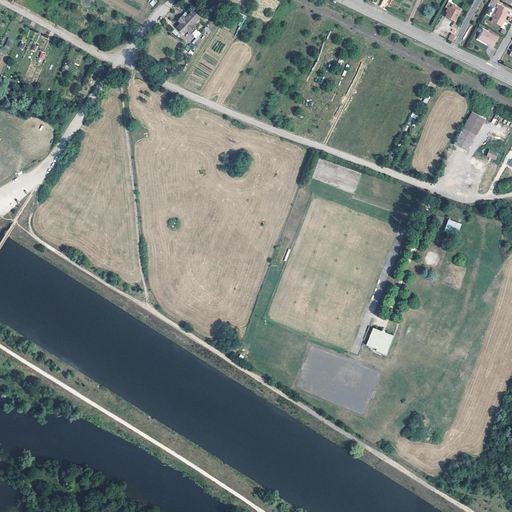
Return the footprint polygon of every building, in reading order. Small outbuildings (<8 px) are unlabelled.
[(127,0),(128,11),(135,16),(137,16),(147,0),(127,0)] [(464,4),(457,0),(449,0),(445,7),(448,8),(446,11),(448,12),(446,16),(455,21),(464,4)] [(215,4),(211,7),(216,12),(220,9),(215,4)] [(506,13),(508,9),(501,5),(492,20),(502,26),(508,15),(506,13)] [(192,10),(186,18),(183,15),(178,20),(180,23),(177,26),(182,31),(185,34),(188,30),(191,33),(196,27),(193,25),(200,17),(192,10)] [(483,29),(478,38),(489,43),(489,45),(493,47),(498,37),(483,29)] [(199,45),(204,38),(201,36),(196,43),(199,45)] [(4,47),(9,49),(13,40),(9,38),(4,47)] [(83,61),(85,53),(74,51),(73,53),(69,52),(69,55),(76,56),(75,62),(67,61),(66,68),(86,72),(88,62),(83,61)] [(472,111),(462,128),(454,144),(467,151),(475,137),(485,118),(472,111)] [(495,159),(497,153),(490,150),(487,156),(495,159)] [(444,231),(457,236),(462,224),(448,219),(444,231)] [(420,283),(416,281),(410,297),(415,299),(420,283)] [(373,337),(372,339),(379,342),(380,339),(383,340),(388,325),(376,320),(371,336),(373,337)]
